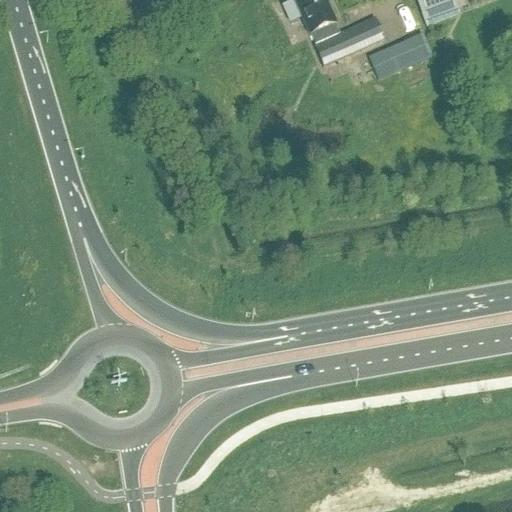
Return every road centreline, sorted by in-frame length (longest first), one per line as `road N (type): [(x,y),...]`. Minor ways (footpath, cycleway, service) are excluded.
road 1 (motorway): [(286,339),(219,336),(145,306),(71,213)]
road 2 (primary): [(511,299),(286,339)]
road 3 (motorway): [(164,511),(168,469),(195,424),(243,396),(316,375)]
road 4 (motorway): [(71,213),(7,0)]
road 5 (primary): [(316,375),(511,339)]
road 6 (primary): [(174,395),(316,375)]
road 7 (primary): [(0,422),(53,415),(107,441),(127,441)]
road 8 (motorway): [(108,338),(71,213)]
road 9 (primary): [(108,338),(57,381),(0,400)]
road 10 (primary): [(286,339),(168,367)]
